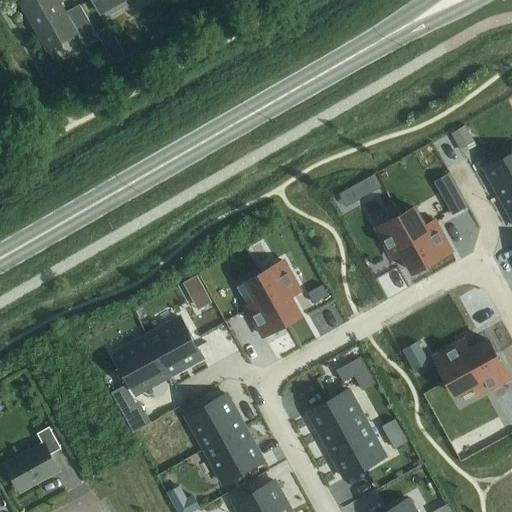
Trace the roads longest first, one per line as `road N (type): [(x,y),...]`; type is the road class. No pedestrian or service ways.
road 1 (secondary): [(0,257),(422,17)]
road 2 (residential): [(330,511),(260,385),(480,261),(511,319)]
